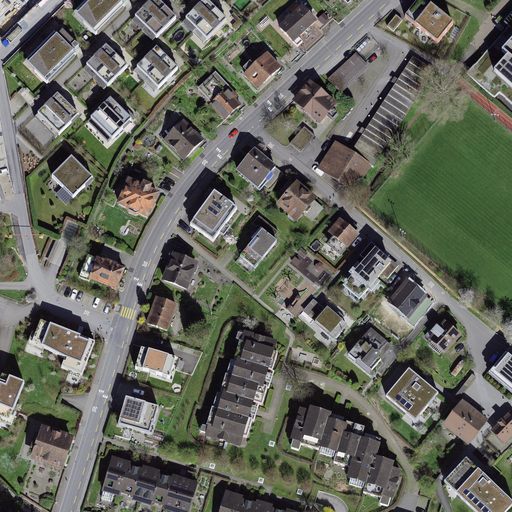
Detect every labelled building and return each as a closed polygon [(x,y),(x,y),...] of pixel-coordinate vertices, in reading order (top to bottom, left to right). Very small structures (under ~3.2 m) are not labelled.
[(94,36),(129,2),(127,0),(92,0),(75,17),(94,36)] [(168,8),(160,0),(152,0),(138,15),(150,26),(168,8)] [(217,11),(206,0),(205,0),(185,21),(196,32),(217,11)] [(453,25),(422,0),(420,0),(405,18),(438,44),(453,25)] [(296,2),(273,25),(297,48),(320,25),(296,2)] [(179,18),(168,8),(150,26),(161,36),(179,18)] [(228,21),(217,11),(196,32),(207,42),(228,21)] [(62,32),(27,66),(44,84),(80,50),(62,32)] [(511,40),(502,52),(508,56),(494,71),(511,87),(511,40)] [(117,56),(105,44),(87,63),(99,74),(117,56)] [(166,59),(155,48),(137,66),(148,78),(166,59)] [(265,52),(242,75),(258,91),(281,69),(265,52)] [(367,66),(356,55),(329,80),(339,91),(367,66)] [(127,66),(117,56),(99,74),(109,84),(127,66)] [(177,70),(166,59),(148,78),(159,88),(177,70)] [(400,121),(433,70),(415,59),(382,109),(353,154),(351,153),(351,154),(369,166),(371,167),(401,121),(400,121)] [(245,102),(216,71),(196,90),(225,120),(245,102)] [(297,104),(320,123),(327,115),(333,121),(338,115),(332,110),(335,105),(310,84),(302,93),(305,95),(297,104)] [(79,117),(58,96),(38,116),(59,138),(79,117)] [(134,122),(111,99),(91,121),(113,142),(134,122)] [(183,119),(162,140),(185,163),(206,142),(183,119)] [(315,137),(305,127),(290,144),(301,153),(315,137)] [(283,171),(255,146),(231,171),(259,197),(283,171)] [(353,190),(369,166),(351,154),(341,148),(334,159),(329,155),(320,168),(353,190)] [(94,180),(72,159),(52,180),(74,201),(94,180)] [(320,197),(299,177),(276,203),(297,222),(320,197)] [(126,179),(116,206),(149,218),(159,192),(126,179)] [(240,213),(214,194),(194,221),(219,240),(240,213)] [(354,225),(331,207),(316,226),(339,243),(354,225)] [(283,235),(263,221),(230,259),(249,274),(283,235)] [(388,260),(372,246),(340,283),(357,297),(388,260)] [(123,268),(85,255),(78,276),(116,289),(123,268)] [(200,263),(172,255),(163,286),(191,294),(200,263)] [(427,297),(406,279),(387,302),(408,319),(427,297)] [(180,303),(156,296),(147,327),(170,334),(180,303)] [(327,302),(310,321),(333,342),(350,322),(327,302)] [(95,342),(40,321),(33,342),(66,358),(62,367),(83,375),(95,342)] [(463,335),(446,322),(433,339),(451,352),(463,335)] [(371,328),(348,354),(371,374),(394,348),(371,328)] [(245,449),(277,345),(235,333),(204,437),(245,449)] [(142,347),(134,372),(174,383),(181,358),(142,347)] [(511,358),(506,353),(489,373),(511,393),(511,358)] [(408,370),(385,395),(417,423),(440,397),(408,370)] [(0,417),(10,421),(25,384),(12,377),(8,387),(0,383),(0,417)] [(151,436),(159,409),(126,399),(118,427),(151,436)] [(488,425),(463,403),(443,426),(468,447),(488,425)] [(317,456),(318,453),(336,458),(334,462),(351,468),(363,432),(364,428),(347,423),(348,420),(330,415),(331,414),(304,406),(291,448),(317,456)] [(493,432),(505,444),(511,436),(511,417),(509,415),(493,432)] [(74,440),(43,429),(34,455),(64,466),(74,440)] [(346,483),(366,490),(365,493),(382,498),(378,508),(390,511),(403,472),(391,469),(393,463),(377,457),(383,439),(363,432),(351,468),(346,483)] [(131,464),(111,459),(102,494),(121,499),(131,464)] [(164,511),(173,477),(131,464),(121,499),(164,511)] [(511,511),(511,502),(476,469),(455,492),(476,511),(511,511)] [(164,511),(189,511),(198,485),(173,477),(164,511)] [(239,511),(244,498),(226,492),(219,511),(239,511)] [(287,511),(288,510),(244,498),(240,511),(287,511)]
